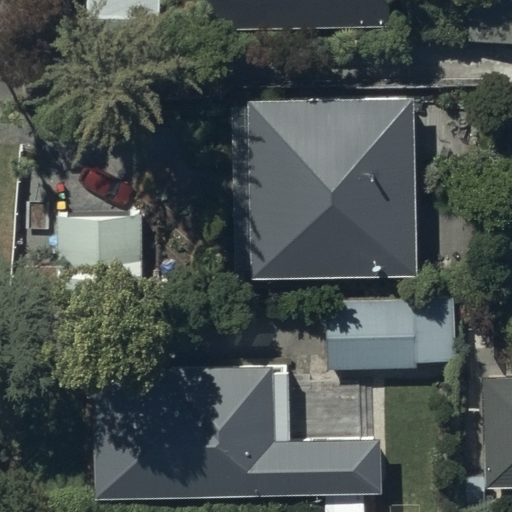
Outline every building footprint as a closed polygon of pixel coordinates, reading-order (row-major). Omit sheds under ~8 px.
[(150,0),(85,0),(85,27),(150,28),(150,0)] [(198,0),(199,31),(389,29),(389,0),(198,0)] [(511,44),(511,0),(469,0),(471,45),(511,44)] [(415,277),(410,98),(245,103),(245,110),(230,110),(232,273),(251,273),(251,281),(415,277)] [(142,294),(140,215),(59,217),(61,296),(142,294)] [(413,301),(322,305),(325,373),(409,370),(409,364),(453,362),(450,290),(413,292),(413,301)] [(90,382),(91,499),(379,493),(378,440),(271,441),(271,368),(168,369),(168,381),(90,382)] [(511,378),(483,379),(485,491),(511,490),(511,378)] [(364,511),(364,500),(324,500),(324,511),(364,511)]
